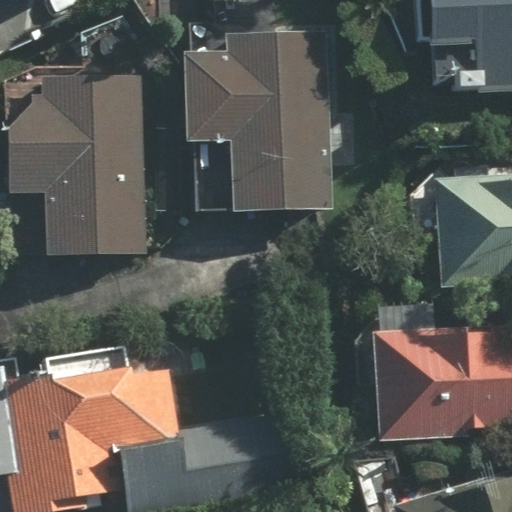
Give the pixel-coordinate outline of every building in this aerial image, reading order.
[(511,0),(404,0),(407,63),(425,63),(427,106),(511,102),(511,0)] [(323,224),(318,43),(213,46),(214,67),(167,68),(170,157),(213,156),(215,227),(323,224)] [(0,211),(30,211),(31,271),(141,269),(137,82),(27,85),(27,110),(0,136),(0,211)] [(511,183),(422,192),(432,299),(511,292),(511,183)] [(511,335),(355,347),(364,456),(511,444),(511,335)] [(16,351),(0,354),(0,485),(1,486),(6,511),(95,511),(95,505),(111,502),(112,511),(186,511),(319,486),(305,412),(174,438),(162,377),(127,385),(124,370),(117,371),(113,353),(27,370),(31,388),(24,389),(16,351)] [(511,511),(511,479),(397,511),(511,511)]
